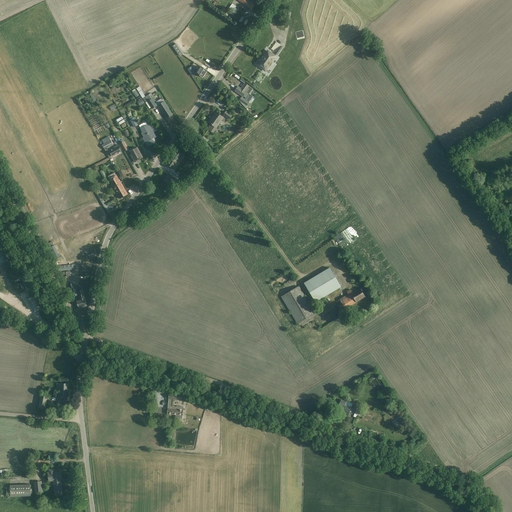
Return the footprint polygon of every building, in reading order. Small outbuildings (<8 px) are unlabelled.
[(254,0),(238,0),(241,2),(252,10),(255,5),(252,3),(255,0),(254,0)] [(232,6),(233,4),(229,1),(223,9),(230,14),(235,8),(232,6)] [(176,44),(173,46),(179,56),(183,54),(176,44)] [(264,55),(260,61),(261,61),(258,66),(265,71),(269,65),(269,66),(270,65),(272,63),(272,62),(271,62),(275,57),(268,52),(265,55),(264,55)] [(191,67),(188,70),(193,77),(196,74),(191,67)] [(201,67),(197,74),(203,78),(207,71),(201,67)] [(235,91),(243,97),(243,96),(246,98),(253,89),(245,83),(241,89),(238,87),(235,91)] [(247,106),(249,103),(242,97),(239,101),(247,106)] [(152,99),(148,101),(152,109),(157,106),(152,99)] [(173,116),(171,112),(169,109),(164,101),(163,99),(157,103),(158,105),(163,112),(167,119),(173,116)] [(224,118),(216,112),(208,122),(211,124),(208,129),(211,132),(215,127),(216,128),(224,118)] [(232,116),(227,112),(226,112),(223,115),(229,120),(232,116)] [(116,123),(121,120),(118,115),(113,117),(116,123)] [(149,124),(141,129),(143,133),(142,134),(144,138),(143,138),(148,147),(152,145),(150,141),(156,137),(149,124)] [(207,143),(209,141),(206,137),(204,136),(201,140),(206,144),(207,143)] [(105,150),(113,145),(111,141),(102,145),(105,150)] [(112,156),(121,152),(118,145),(113,147),(114,148),(109,150),(112,156)] [(140,161),(139,159),(143,158),(137,148),(130,152),(132,155),(130,156),(132,159),(134,158),(136,162),(136,161),(137,163),(138,163),(140,162),(140,161)] [(179,162),(183,158),(180,156),(181,155),(177,152),(172,159),(171,158),(169,161),(170,161),(167,165),(172,168),(177,161),(179,162)] [(176,180),(169,175),(165,179),(173,184),(176,180)] [(116,176),(109,180),(120,199),(127,195),(116,176)] [(332,234),(335,241),(341,238),(338,231),(332,234)] [(58,254),(54,246),(47,249),(52,258),(58,254)] [(304,283),(315,302),(341,286),(330,268),(304,283)] [(73,297),(78,295),(73,283),(68,285),(73,297)] [(297,324),(315,313),(299,287),(281,297),(297,324)] [(340,300),(345,309),(365,297),(360,289),(353,293),(350,290),(347,292),(348,295),(340,300)] [(87,306),(83,290),(78,292),(79,299),(78,299),(79,301),(77,301),(78,308),(87,306)] [(324,316),(335,308),(332,304),(322,312),(324,316)] [(60,390),(60,393),(58,393),(57,397),(67,398),(68,391),(60,390)] [(42,396),(41,396),(39,408),(45,409),(48,397),(42,396)] [(341,400),(339,404),(336,411),(348,416),(348,415),(351,416),(356,417),(359,408),(355,406),(354,409),(351,408),(352,404),(347,402),(346,402),(341,400)] [(183,408),(171,406),(171,409),(168,408),(167,414),(183,416),(183,408)] [(49,474),(48,474),(49,481),(50,485),(50,487),(54,486),(55,496),(62,495),(61,480),(62,480),(61,472),(54,473),(54,470),(49,470),(49,474)] [(34,483),(35,492),(42,492),(41,482),(34,483)] [(10,486),(11,497),(31,496),(31,485),(10,486)]
